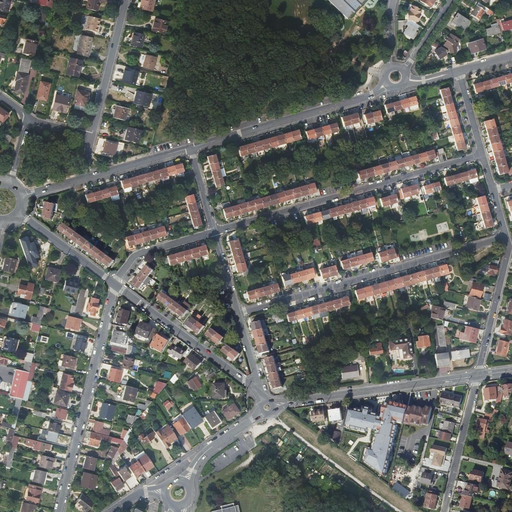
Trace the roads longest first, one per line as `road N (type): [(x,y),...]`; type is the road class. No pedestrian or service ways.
road 1 (residential): [(237,313),(506,236)]
road 2 (residential): [(215,231),(482,155)]
road 3 (residential): [(59,511),(115,284)]
road 4 (residential): [(190,147),(371,95),(385,84)]
road 5 (secondary): [(477,375),(294,401)]
road 6 (residential): [(258,391),(115,284)]
road 7 (track): [(271,412),(399,511)]
road 8 (residential): [(506,236),(477,375)]
road 9 (residential): [(444,511),(477,375)]
road 10 (residential): [(92,134),(125,0)]
